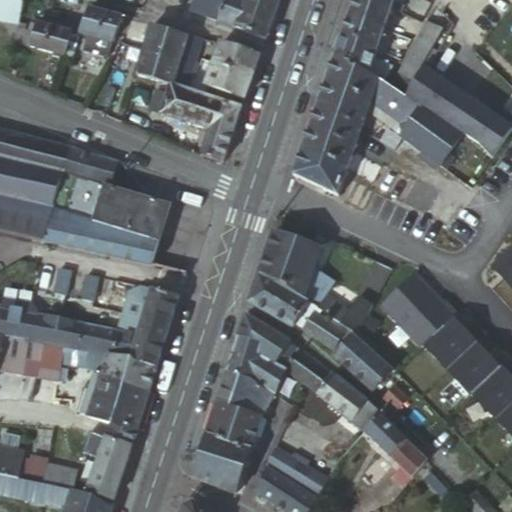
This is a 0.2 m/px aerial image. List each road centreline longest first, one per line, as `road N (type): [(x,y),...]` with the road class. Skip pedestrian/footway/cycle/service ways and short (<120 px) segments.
road 1 (secondary): [(157,469),(251,190)]
road 2 (residential): [(251,190),(0,90)]
road 3 (residential): [(453,271),(251,190)]
road 4 (secondary): [(251,190),(315,0)]
road 5 (unknown): [(290,74),(146,0)]
road 6 (unknown): [(248,510),(290,396)]
